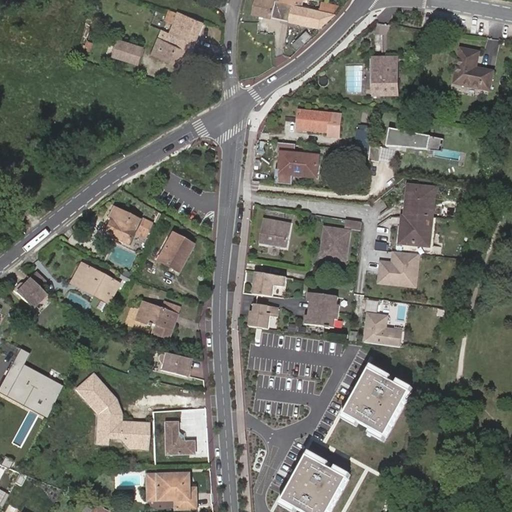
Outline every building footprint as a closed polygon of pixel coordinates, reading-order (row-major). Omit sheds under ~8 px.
[(320,28),(335,13),(321,10),(302,6),(294,4),(275,0),(255,0),(253,13),(320,28)] [(321,10),(335,13),(342,7),(323,3),(321,10)] [(204,22),(179,12),(178,14),(171,11),(168,19),(175,22),(170,34),(195,44),(204,22)] [(162,31),(155,49),(153,54),(185,67),(195,44),(170,34),(162,31)] [(306,32),(293,45),(296,49),(310,36),(306,32)] [(144,48),(119,40),(114,56),(139,64),(144,48)] [(479,54),(462,50),(455,85),(490,92),(493,73),(476,70),(479,54)] [(398,59),(374,59),(374,98),(398,98),(398,59)] [(341,116),(300,112),(298,130),(330,134),(330,137),(339,138),(341,116)] [(441,152),(443,139),(391,130),(388,148),(441,152)] [(372,147),(373,133),(358,131),(356,152),(371,153),(372,147)] [(297,146),(279,144),(278,154),(283,154),(281,172),(278,171),(276,185),(294,187),(295,177),(317,179),(319,158),(296,155),(297,146)] [(381,165),(383,149),(372,147),(371,153),(370,163),(381,165)] [(429,248),(436,190),(410,187),(407,218),(403,218),(400,245),(429,248)] [(137,219),(113,208),(109,217),(111,218),(105,232),(126,242),(137,219)] [(152,223),(143,219),(136,233),(144,237),(152,223)] [(290,225),(267,221),(263,244),(286,248),(290,225)] [(362,231),(363,223),(348,221),(347,228),(362,231)] [(350,231),(325,228),(320,257),(329,259),(330,256),(346,259),(350,231)] [(191,245),(172,234),(157,260),(177,271),(191,245)] [(420,255),(393,252),(392,261),(379,260),(377,284),(416,288),(420,255)] [(109,299),(117,284),(81,265),(71,284),(77,286),(89,292),(90,289),(109,299)] [(44,282),(34,273),(28,279),(38,289),(44,282)] [(257,282),(254,284),(252,295),(273,298),(274,287),(286,289),(287,279),(258,274),(257,282)] [(38,289),(28,279),(23,285),(19,286),(13,292),(31,310),(37,304),(42,304),(48,298),(38,289)] [(109,299),(90,289),(89,292),(107,302),(109,299)] [(339,298),(308,294),(307,303),(310,303),(308,316),(305,316),(304,325),(335,329),(336,321),(339,321),(341,306),(338,306),(339,298)] [(168,339),(176,315),(179,308),(163,302),(161,309),(142,302),(136,320),(154,327),(152,333),(168,339)] [(250,312),(248,327),(269,330),(271,317),(278,318),(280,308),(269,307),(254,305),(253,313),(250,312)] [(0,324),(2,322),(9,326),(13,320),(6,315),(0,312),(0,324)] [(389,316),(367,313),(363,342),(400,347),(402,328),(387,326),(389,316)] [(31,354),(22,349),(0,389),(0,391),(47,416),(64,386),(25,365),(31,354)] [(189,368),(187,365),(187,364),(189,358),(189,357),(179,355),(178,355),(177,355),(176,355),(175,354),(174,354),(173,354),(172,354),(171,354),(170,353),(169,353),(168,353),(167,353),(166,353),(165,353),(164,352),(160,370),(188,375),(189,368)] [(410,394),(371,373),(346,416),(386,438),(410,394)] [(99,416),(98,434),(107,434),(107,435),(109,438),(120,438),(128,449),(132,446),(138,446),(138,438),(135,439),(132,435),(132,423),(120,422),(120,416),(115,416),(111,404),(115,401),(92,376),(76,391),(99,416)] [(120,415),(115,401),(111,404),(115,416),(120,416),(120,415)] [(184,442),(175,434),(174,422),(164,422),(165,455),(194,454),(193,441),(184,442)] [(148,423),(132,423),(132,435),(135,439),(138,438),(138,446),(132,446),(128,449),(148,449),(148,423)] [(107,434),(98,434),(97,444),(107,444),(107,435),(107,434)] [(330,511),(348,481),(309,459),(284,503),(300,511),(330,511)] [(186,474),(147,475),(148,500),(174,500),(175,509),(195,509),(194,489),(187,489),(186,474)]
